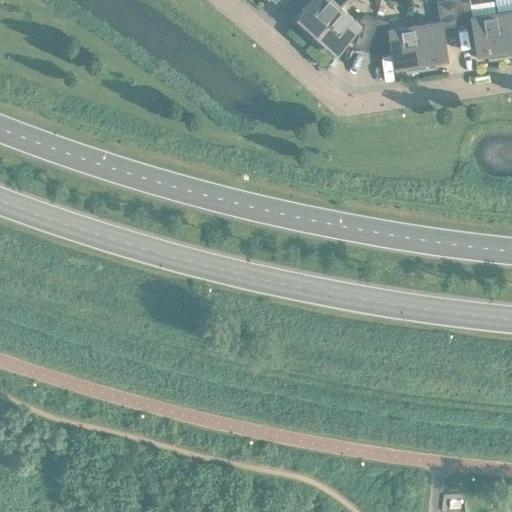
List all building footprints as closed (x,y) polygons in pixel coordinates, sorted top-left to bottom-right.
[(302,0),(289,15),(308,32),(337,0),(302,0)] [(351,40),(364,44),(374,10),(363,8),(356,16),(338,0),(337,0),(308,32),(328,50),(352,22),(356,26),(351,40)] [(434,0),(437,16),(412,20),(418,61),(443,57),(438,21),(454,19),(450,0),(434,0)] [(467,0),(450,0),(454,19),(469,17),(475,53),(500,49),(494,7),(470,11),(467,0)] [(511,4),(494,7),(500,49),(511,47),(511,4)] [(374,10),(364,44),(377,47),(382,29),(387,29),(392,65),(418,61),(412,20),(389,23),(387,13),(374,10)]
